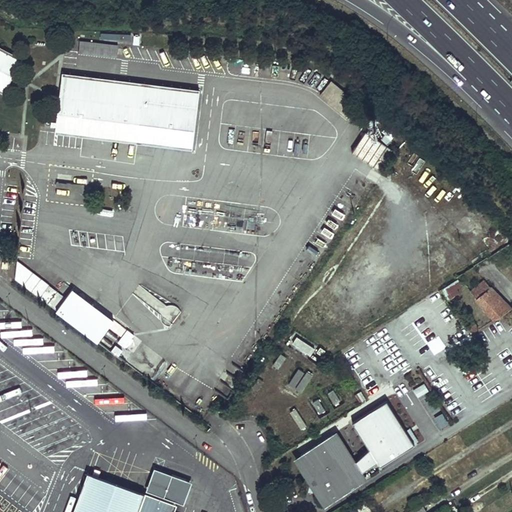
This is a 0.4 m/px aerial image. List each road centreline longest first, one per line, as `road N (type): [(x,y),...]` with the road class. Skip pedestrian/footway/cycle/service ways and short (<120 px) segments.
road 1 (unknown): [(338,511),(511,392)]
road 2 (motorway): [(353,0),(511,125)]
road 3 (motorway): [(401,0),(511,111)]
